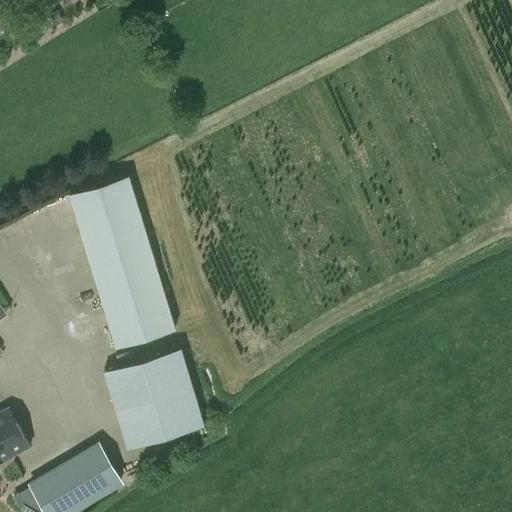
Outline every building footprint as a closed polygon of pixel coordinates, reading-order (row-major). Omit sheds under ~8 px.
[(56,10),(50,13),(55,24),(62,21),(56,10)] [(70,192),(116,346),(175,328),(129,174),(70,192)] [(103,369),(127,446),(205,423),(182,346),(103,369)] [(0,461),(30,445),(9,406),(0,411),(0,461)] [(63,511),(121,478),(100,442),(28,484),(29,486),(13,495),(22,511),(63,511)]
